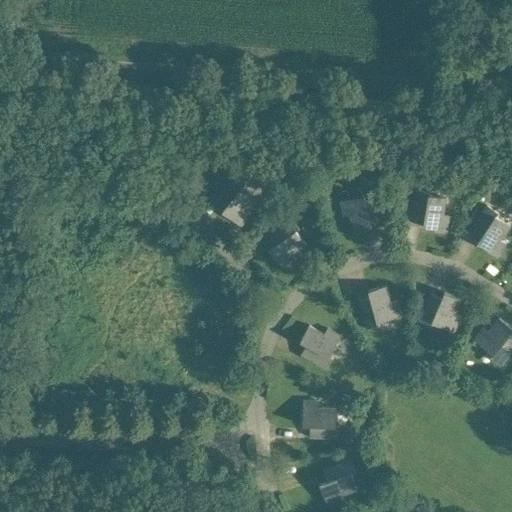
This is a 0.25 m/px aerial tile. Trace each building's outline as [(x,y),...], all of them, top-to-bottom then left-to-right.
[(234,174),(229,182),(217,198),(226,205),(222,211),(241,226),(251,214),(245,210),(256,196),(243,185),(245,182),(234,174)] [(381,218),(377,198),(375,189),(362,192),(363,196),(340,201),(344,216),(350,215),(354,232),(371,228),(370,220),(381,218)] [(417,189),(415,198),(412,218),(424,220),(423,227),(447,231),(449,216),(443,215),(446,197),(429,195),(430,191),(417,189)] [(487,205),(482,213),(471,230),(481,236),(477,243),(497,256),(506,243),(500,239),(510,225),(496,216),(498,212),(487,205)] [(291,218),(284,223),(268,235),(275,245),(269,249),(283,269),(296,260),(292,254),(306,244),(296,230),(299,228),(291,218)] [(378,322),(400,316),(396,301),(390,302),(385,285),(368,290),(370,297),(358,300),(366,329),(379,325),(378,322)] [(430,294),(422,312),(418,321),(430,326),(432,322),(454,332),(460,318),(454,315),(461,299),(444,292),(441,298),(430,294)] [(483,327),(474,340),(492,354),(490,357),(500,365),(511,349),(511,336),(509,334),(511,330),(511,327),(499,318),(488,331),(483,327)] [(329,356),(341,336),(327,328),(324,334),(309,325),(300,341),(306,344),(301,355),(326,369),(333,358),(329,356)] [(318,407),(319,401),(303,400),(302,425),(310,425),(309,437),(339,438),(339,425),(335,425),(336,408),(318,407)] [(350,459),(341,462),(323,469),(326,480),(320,483),(328,506),(342,501),(340,495),(357,489),(351,473),(355,472),(350,459)]
